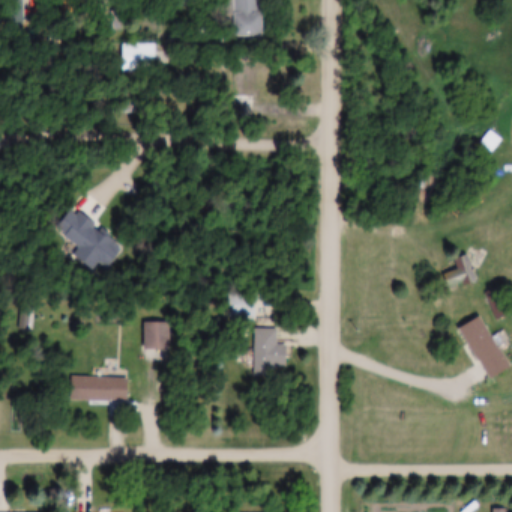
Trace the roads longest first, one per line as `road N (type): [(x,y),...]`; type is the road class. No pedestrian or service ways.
road 1 (residential): [(336,0),(334,511)]
road 2 (residential): [(335,452),(0,452)]
